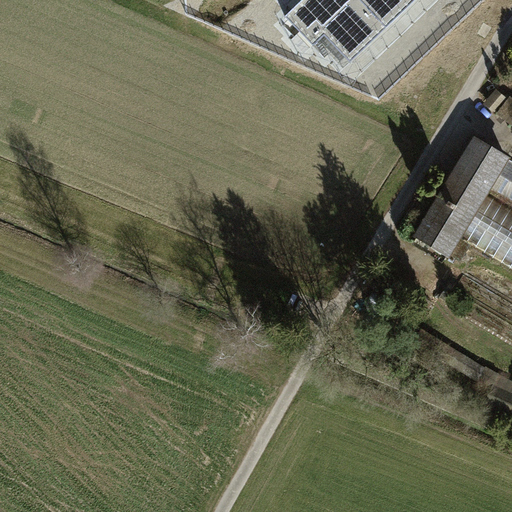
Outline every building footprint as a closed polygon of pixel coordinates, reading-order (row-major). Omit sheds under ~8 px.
[(305,0),(288,17),(315,45),(325,36),(351,63),(415,0),(305,0)] [(511,157),(481,139),(421,238),(457,259),(468,242),(493,201),(496,195),(511,169),(511,157)] [(511,169),(496,195),(511,204),(511,169)] [(511,212),(493,201),(468,242),(511,268),(511,212)] [(511,382),(502,377),(418,327),(409,342),(494,393),(487,407),(511,418),(511,382)]
